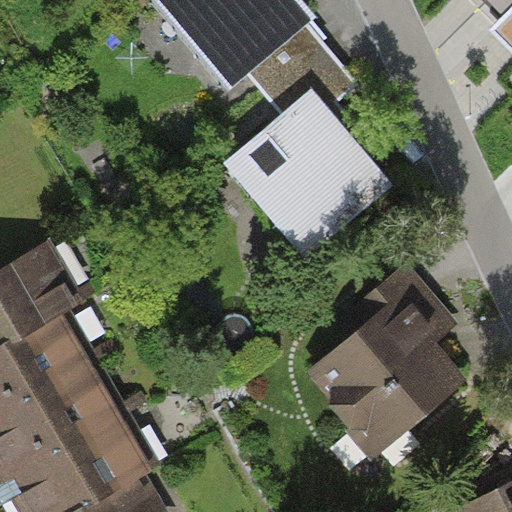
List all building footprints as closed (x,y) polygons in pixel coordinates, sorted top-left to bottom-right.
[(290,0),(162,0),(159,3),(234,92),(313,27),(290,0)] [(511,8),(495,26),(511,43),(511,8)] [(401,194),(316,97),(223,178),(308,275),(401,194)] [(0,511),(156,511),(135,476),(150,468),(60,314),(76,305),(45,253),(0,279),(0,511)] [(429,281),(308,381),(376,462),(497,362),(429,281)] [(511,511),(511,485),(468,509),(469,511),(511,511)]
